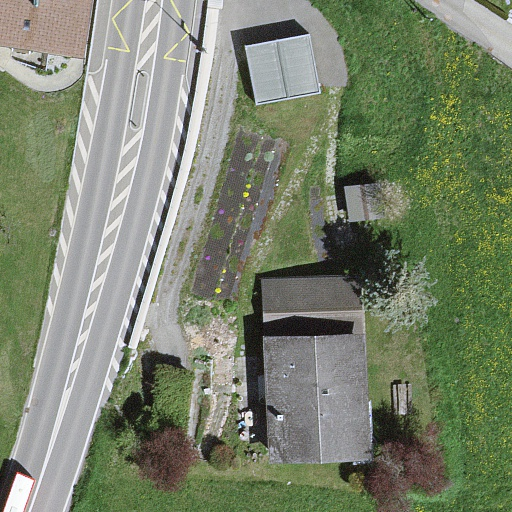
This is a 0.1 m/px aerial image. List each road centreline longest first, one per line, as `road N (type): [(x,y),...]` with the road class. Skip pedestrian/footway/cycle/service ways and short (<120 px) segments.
road 1 (secondary): [(52,438),(141,190),(174,0)]
road 2 (secondary): [(132,0),(52,438)]
